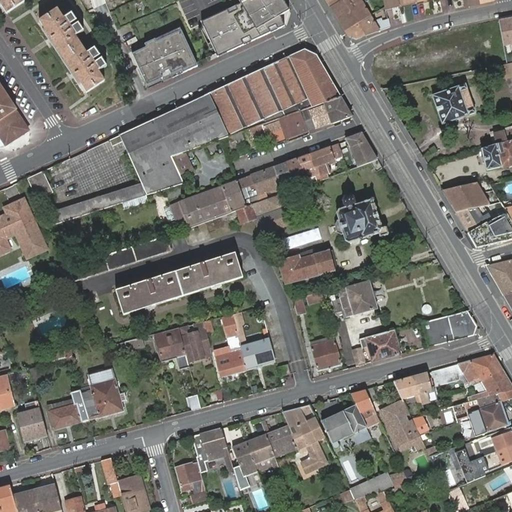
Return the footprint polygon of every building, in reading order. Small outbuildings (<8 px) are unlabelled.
[(0,0),(9,13),(25,2),(24,0),(0,0)] [(280,0),(239,0),(242,4),(203,22),(219,57),(286,26),(280,14),(276,5),(281,2),(280,0)] [(342,0),(332,6),(339,19),(364,4),(361,0),(342,0)] [(404,5),(402,0),(385,0),(387,6),(388,9),(404,5)] [(286,11),(281,2),(276,5),(280,14),(286,11)] [(346,30),(372,16),(364,4),(339,19),(346,30)] [(70,26),(66,20),(59,10),(42,21),(89,92),(106,81),(100,71),(95,65),(93,62),(89,55),(76,36),(72,29),(70,26)] [(361,38),(381,31),(372,16),(346,30),(350,37),(361,38)] [(381,29),(391,27),(389,18),(378,21),(381,29)] [(511,18),(500,20),(506,46),(511,44),(511,18)] [(145,49),(134,54),(148,86),(164,78),(162,74),(171,70),(174,78),(199,67),(181,28),(144,46),(145,49)] [(342,96),(318,55),(305,50),(118,136),(140,184),(148,195),(185,183),(181,175),(173,157),(186,152),(253,128),(264,124),(324,102),(342,96)] [(171,70),(162,74),(164,78),(148,86),(150,89),(174,78),(171,70)] [(17,110),(18,110),(18,109),(0,82),(0,134),(8,147),(30,130),(17,110)] [(467,85),(434,96),(444,124),(476,113),(467,85)] [(332,124),(354,116),(342,96),(324,102),(325,106),(265,126),(264,124),(253,128),(255,135),(266,132),(271,143),(285,138),(331,122),(332,124)] [(498,144),(511,139),(511,129),(495,134),(498,144)] [(359,167),(380,160),(364,133),(346,139),(347,141),(351,149),(353,148),(361,161),(358,163),(359,167)] [(1,150),(8,147),(0,134),(0,150),(1,150)] [(511,139),(498,144),(483,148),(488,171),(511,165),(511,139)] [(307,176),(308,178),(318,174),(316,171),(320,169),(321,173),(331,170),(329,162),(337,159),(346,155),(341,143),(340,144),(333,147),(299,159),(304,172),(305,171),(307,176)] [(173,157),(181,175),(194,170),(186,152),(173,157)] [(299,159),(288,163),(294,179),(294,181),(307,176),(305,171),(304,172),(299,159)] [(288,163),(276,167),(281,184),(294,179),(288,163)] [(181,201),(190,229),(208,222),(239,211),(263,202),(260,195),(283,186),(281,184),(276,167),(192,197),(181,201)] [(28,178),(51,226),(102,210),(96,198),(88,200),(90,203),(61,215),(59,211),(50,190),(52,188),(44,171),(28,178)] [(479,181),(444,190),(457,213),(490,205),(490,204),(479,181)] [(96,198),(102,210),(148,195),(140,184),(96,198)] [(281,195),(263,202),(239,211),(243,221),(243,223),(257,219),(262,234),(291,225),(286,207),(285,207),(281,195)] [(354,197),(351,197),(346,198),(344,200),(346,206),(348,208),(340,210),(338,213),(340,221),(337,221),(337,225),(339,232),(341,234),(344,234),(346,242),(350,242),(361,239),(363,240),(368,238),(368,237),(375,235),(375,236),(380,234),(381,238),(384,238),(388,237),(390,236),(389,233),(387,232),(385,233),(384,231),(384,229),(383,225),(382,224),(381,222),(380,221),(378,213),(379,210),(378,205),(376,205),(374,199),(355,205),(356,202),(354,197)] [(46,246),(24,200),(7,208),(9,214),(0,218),(0,251),(8,248),(3,236),(16,230),(23,244),(28,254),(46,246)] [(88,200),(59,211),(61,215),(90,203),(88,200)] [(505,207),(502,202),(497,203),(504,214),(507,212),(505,207)] [(490,205),(457,213),(469,233),(492,220),(491,217),(486,220),(481,210),(487,209),(490,208),(490,205)] [(491,217),(487,209),(481,210),(486,220),(491,217)] [(492,220),(469,233),(478,248),(511,239),(511,220),(507,212),(504,214),(492,220)] [(173,250),(169,235),(72,265),(76,279),(173,250)] [(301,255),(279,261),(286,283),(287,284),(336,271),(330,251),(302,258),(301,255)] [(231,277),(244,273),(237,253),(117,290),(123,311),(138,306),(139,310),(172,300),(171,296),(197,287),(199,291),(232,281),(231,277)] [(511,293),(511,260),(488,266),(505,295),(511,293)] [(245,277),(244,273),(231,277),(232,281),(245,277)] [(347,318),(378,310),(371,282),(339,290),(342,301),(345,300),(347,310),(345,310),(347,318)] [(172,300),(199,291),(197,287),(171,296),(172,300)] [(325,300),(323,291),(309,295),(311,305),(326,301),(325,300)] [(294,298),(298,313),(306,312),(302,297),(294,298)] [(138,306),(123,311),(124,314),(139,310),(138,306)] [(431,348),(475,336),(478,325),(470,311),(424,323),(431,348)] [(249,370),(277,362),(270,338),(247,345),(242,323),(244,322),(242,312),(234,314),(242,346),(243,350),(249,370)] [(242,346),(234,314),(224,317),(232,349),(242,346)] [(215,337),(211,321),(205,322),(205,323),(208,331),(209,338),(215,337)] [(190,326),(180,329),(188,355),(189,361),(189,362),(214,355),(212,349),(209,338),(208,331),(205,323),(205,322),(190,326)] [(188,355),(180,329),(172,331),(172,332),(157,336),(164,362),(178,359),(181,369),(191,367),(189,362),(189,361),(188,355)] [(403,355),(396,330),(385,333),(361,340),(362,344),(364,344),(369,343),(373,358),(368,360),(367,360),(368,364),(403,355)] [(127,343),(130,351),(146,347),(143,339),(127,343)] [(319,372),(344,366),(337,340),(313,347),(319,372)] [(124,352),(130,351),(127,343),(120,344),(122,352),(124,352)] [(369,343),(364,344),(368,360),(373,358),(369,343)] [(367,360),(363,348),(355,351),(359,366),(368,364),(367,360)] [(62,361),(76,357),(73,349),(59,352),(62,361)] [(222,378),(249,370),(243,350),(216,356),(222,378)] [(482,381),(503,369),(495,354),(433,371),(437,385),(441,384),(453,381),(454,383),(466,380),(465,375),(468,374),(466,370),(473,366),(479,377),(472,381),(474,385),(475,385),(482,381)] [(280,367),(282,376),(292,373),(290,364),(280,367)] [(466,370),(468,374),(472,381),(479,377),(473,366),(466,370)] [(42,367),(33,370),(38,389),(47,386),(42,367)] [(480,398),(511,388),(511,383),(503,369),(482,381),(488,391),(480,394),(470,398),(471,401),(480,399),(480,398)] [(415,376),(423,401),(426,400),(425,396),(428,396),(427,392),(434,390),(429,372),(415,376)] [(0,408),(17,405),(9,375),(0,377),(0,408)] [(419,402),(423,401),(415,376),(395,382),(404,400),(417,395),(418,400),(419,402)] [(87,402),(92,420),(126,411),(124,402),(128,400),(127,394),(122,395),(118,379),(110,381),(109,378),(107,377),(102,378),(101,381),(102,384),(94,386),(94,387),(95,391),(85,393),(87,402)] [(488,391),(482,381),(475,385),(480,394),(488,391)] [(225,399),(225,402),(233,400),(229,388),(222,389),(225,399)] [(380,400),(375,388),(367,390),(373,402),(380,400)] [(502,401),(511,397),(511,388),(480,398),(480,399),(471,401),(465,403),(469,415),(469,413),(472,412),(471,410),(473,409),(502,401)] [(373,402),(367,390),(353,394),(358,405),(369,430),(378,426),(373,416),(374,415),(376,418),(379,417),(373,402)] [(56,430),(92,420),(87,402),(85,393),(84,391),(74,394),(75,400),(76,405),(56,411),(55,405),(50,406),(56,430)] [(192,397),(195,410),(203,408),(199,395),(192,397)] [(404,400),(405,402),(407,405),(418,400),(417,395),(404,400)] [(75,400),(55,405),(56,411),(76,405),(75,400)] [(30,413),(19,416),(26,442),(50,436),(40,401),(27,404),(30,413)] [(510,424),(502,401),(473,409),(480,434),(510,424)] [(383,413),(398,446),(400,445),(403,450),(416,444),(424,441),(422,437),(421,434),(414,421),(410,423),(407,416),(411,414),(407,405),(405,402),(383,413)] [(296,409),(284,413),(285,414),(289,424),(289,426),(294,437),(298,448),(299,450),(305,447),(307,450),(309,454),(307,460),(304,462),(304,463),(309,473),(329,463),(318,441),(327,437),(318,419),(310,423),(308,417),(316,413),(312,405),(303,408),(305,412),(299,415),(296,409)] [(341,442),(369,430),(358,405),(324,421),(327,430),(325,431),(329,439),(331,438),(337,449),(341,448),(340,446),(342,445),(341,442)] [(267,420),(263,421),(269,435),(273,446),(294,437),(289,426),(272,433),(267,420)] [(511,445),(511,427),(510,428),(511,431),(492,440),(495,447),(481,452),(483,458),(511,445)] [(236,468),(223,429),(201,434),(201,435),(193,437),(199,457),(198,457),(200,463),(203,474),(210,472),(207,462),(227,457),(232,474),(237,472),(236,468)] [(0,451),(12,449),(6,431),(0,432),(0,451)] [(269,435),(250,442),(260,469),(264,468),(262,462),(271,459),(273,464),(279,462),(278,461),(277,456),(273,446),(269,435)] [(294,437),(273,446),(277,456),(281,455),(298,448),(294,437)] [(427,447),(424,441),(416,444),(419,450),(427,447)] [(260,469),(250,442),(235,448),(242,467),(236,468),(237,472),(243,490),(254,487),(250,476),(261,472),(260,469)] [(461,470),(467,484),(485,477),(483,473),(488,471),(483,458),(470,463),(463,445),(447,451),(456,472),(461,470)] [(511,465),(511,445),(483,458),(488,471),(483,473),(485,477),(508,467),(511,465)] [(120,481),(114,458),(103,461),(109,484),(112,483),(120,481)] [(274,467),(273,464),(271,459),(262,462),(264,468),(265,470),(274,467)] [(208,492),(203,474),(200,463),(178,469),(184,492),(194,489),(193,484),(201,481),(203,487),(204,493),(208,492)] [(141,476),(120,481),(123,495),(127,511),(141,511),(151,509),(141,476)] [(418,476),(408,479),(408,480),(410,484),(420,482),(418,476)] [(381,479),(352,490),(356,500),(366,496),(367,494),(384,487),(385,490),(394,486),(390,478),(382,481),(381,479)] [(394,483),(396,489),(404,486),(410,484),(408,480),(408,479),(407,478),(394,483)] [(123,495),(120,481),(112,483),(115,497),(123,495)] [(194,489),(203,487),(201,481),(193,484),(194,489)] [(40,511),(63,511),(56,484),(35,490),(40,511)] [(11,487),(0,489),(0,505),(1,511),(17,511),(14,496),(11,487)] [(459,488),(447,492),(452,504),(464,499),(459,488)] [(40,511),(35,490),(14,496),(17,511),(40,511)] [(196,505),(210,501),(208,494),(194,498),(196,505)] [(88,511),(84,498),(67,502),(69,511),(88,511)]
